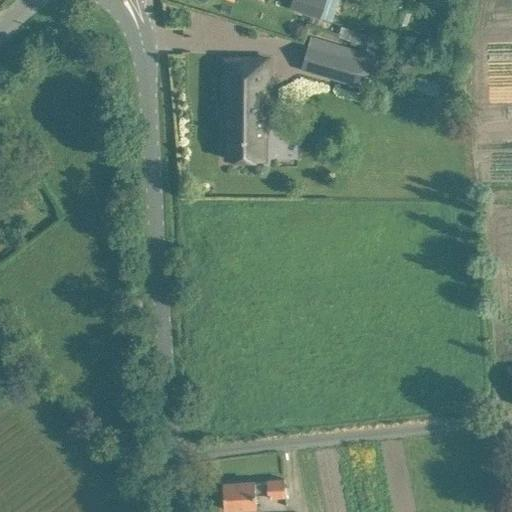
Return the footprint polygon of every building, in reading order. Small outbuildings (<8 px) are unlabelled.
[(291,0),(289,8),(320,18),(326,0),(291,0)] [(311,36),(301,70),(355,85),(357,86),(361,73),(369,76),(372,64),(375,54),(311,36)] [(227,159),(263,159),(263,110),(267,110),(268,58),(239,58),(239,65),(224,64),(223,110),(227,110),(227,159)] [(0,225),(13,244),(23,237),(9,216),(0,222),(0,225)] [(39,344),(26,354),(32,362),(36,367),(49,357),(39,344)] [(268,497),(286,496),(285,478),(267,480),(267,481),(223,483),(225,509),(257,507),(256,494),(268,493),(268,497)]
